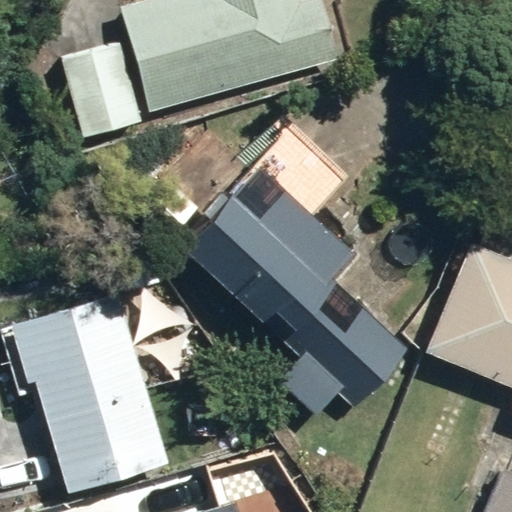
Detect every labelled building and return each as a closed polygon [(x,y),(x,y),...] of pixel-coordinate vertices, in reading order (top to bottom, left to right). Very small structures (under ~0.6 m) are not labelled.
[(164,0),(106,18),(113,43),(138,122),(334,62),(314,0),(309,0),(291,6),(288,0),(164,0)] [(74,142),(138,122),(113,43),(49,62),(74,142)] [(236,227),(204,197),(174,230),(278,325),(338,260),(267,194),(236,227)] [(511,270),(450,247),(407,357),(507,396),(497,421),(511,426),(511,270)] [(0,327),(0,351),(11,386),(18,384),(54,498),(156,465),(101,295),(0,327)] [(511,511),(511,464),(502,460),(478,511),(511,511)]
